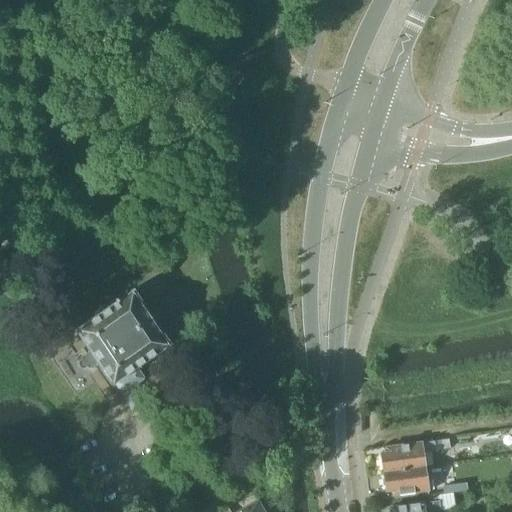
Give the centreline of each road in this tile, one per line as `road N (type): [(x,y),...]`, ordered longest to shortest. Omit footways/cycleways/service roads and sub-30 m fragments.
road 1 (tertiary): [(335,118),(309,285),(313,378),(327,417)]
road 2 (tertiary): [(327,417),(347,231),(374,132)]
road 3 (tertiary): [(374,132),(433,152),(511,145)]
road 4 (tertiary): [(511,130),(465,130),(383,103)]
